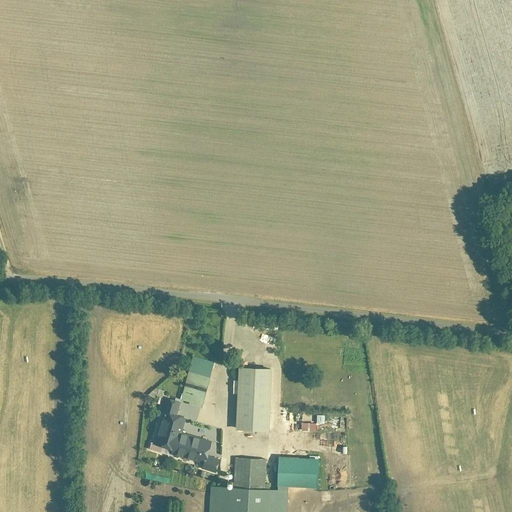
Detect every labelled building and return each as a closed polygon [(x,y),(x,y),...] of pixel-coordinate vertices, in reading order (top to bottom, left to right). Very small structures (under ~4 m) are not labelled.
[(178,400),(199,407),(213,364),(192,357),(178,400)] [(228,392),(228,423),(266,423),(267,392),(228,392)] [(183,417),(163,412),(154,451),(215,465),(220,445),(212,443),(216,426),(197,421),(193,438),(179,435),(183,417)] [(288,456),(276,456),(275,485),(304,486),(305,457),(288,456)] [(234,463),(234,485),(266,484),(266,462),(234,463)] [(207,511),(282,511),(283,492),(208,488),(207,511)]
